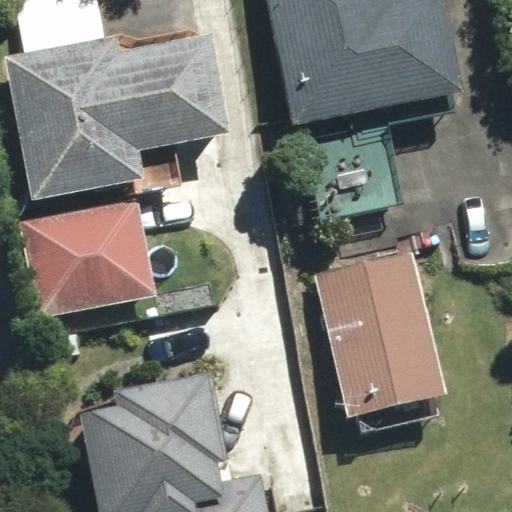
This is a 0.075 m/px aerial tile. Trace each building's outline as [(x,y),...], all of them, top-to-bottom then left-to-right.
[(94,0),(34,0),(13,5),(24,59),(3,64),(33,208),(131,187),(144,184),(139,160),(228,141),(206,36),(123,53),(120,40),(104,43),(94,0)] [(260,0),(284,134),(457,105),(439,0),(260,0)] [(131,187),(33,208),(15,212),(38,319),(154,295),(131,187)] [(384,230),(306,247),(344,423),(445,402),(414,254),(390,259),(384,230)] [(229,468),(214,375),(115,391),(119,414),(78,420),(93,511),(266,511),(262,484),(220,490),(217,470),(229,468)]
